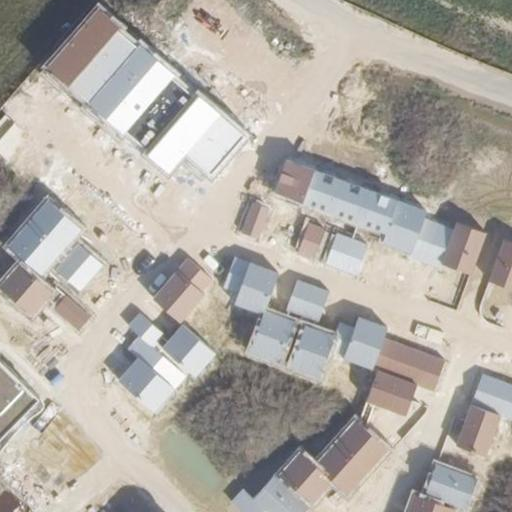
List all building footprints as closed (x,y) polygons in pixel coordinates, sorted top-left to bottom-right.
[(139,41),(98,7),(48,66),(89,100),(139,41)] [(140,43),(90,102),(126,132),(176,73),(140,43)] [(128,131),(146,145),(191,92),(173,78),(128,131)] [(213,108),(193,92),(143,151),(163,168),(213,108)] [(211,172),(245,134),(216,110),(183,147),(211,172)] [(302,201),(315,167),(287,157),(274,190),(302,201)] [(386,234),(399,199),(317,168),(304,203),(386,234)] [(40,272),(80,228),(48,199),(8,243),(40,272)] [(411,252),(427,210),(400,200),(384,242),(411,252)] [(258,238),(270,209),(253,203),(241,231),(258,238)] [(453,227),(426,217),(411,256),(438,267),(453,227)] [(471,274),(487,232),(457,221),(441,262),(471,274)] [(313,259),(324,229),(308,223),(297,253),(313,259)] [(358,278),(370,246),(338,233),(325,265),(358,278)] [(511,289),(511,241),(505,238),(488,280),(511,289)] [(103,265),(78,243),(55,269),(80,291),(103,265)] [(217,282),(188,256),(152,296),(181,322),(217,282)] [(237,292),(249,261),(235,256),(223,287),(237,292)] [(280,271),(250,261),(235,303),(264,314),(280,271)] [(54,293),(20,263),(0,285),(0,287),(33,317),(54,293)] [(331,290),(299,279),(287,310),(319,322),(331,290)] [(91,316),(66,294),(53,308),(78,330),(91,316)] [(294,319),(266,309),(251,351),(278,361),(294,319)] [(163,334),(140,313),(128,326),(152,346),(163,334)] [(388,326),(359,315),(343,358),(372,369),(388,326)] [(216,353),(183,323),(162,346),(195,376),(216,353)] [(305,324),(290,366),(318,377),(333,335),(305,324)] [(185,378),(139,337),(130,347),(176,388),(185,378)] [(445,359),(385,337),(374,368),(434,390),(445,359)] [(175,390),(138,357),(119,378),(156,411),(175,390)] [(0,445),(43,401),(0,359),(0,445)] [(366,401),(405,416),(417,384),(377,370),(366,401)] [(511,383),(484,373),(471,406),(511,420),(511,383)] [(471,407),(456,446),(488,457),(502,418),(471,407)] [(244,491),(232,504),(241,511),(305,511),(330,485),(348,501),(394,450),(355,415),(314,461),(299,448),(253,499),(244,491)] [(480,478),(436,462),(424,495),(468,511),(480,478)] [(454,511),(455,510),(415,495),(409,511),(454,511)]
